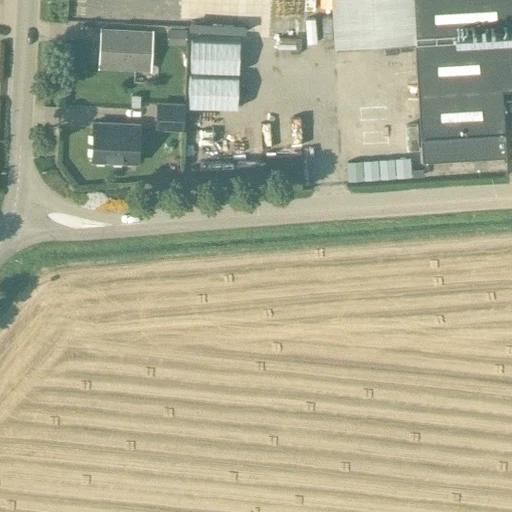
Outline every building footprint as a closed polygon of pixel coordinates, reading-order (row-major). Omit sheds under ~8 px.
[(511,0),(331,0),(334,45),(414,41),(421,157),(505,152),(501,88),(511,87),(511,93),(511,111),(511,0)] [(149,68),(151,32),(123,31),(123,43),(102,42),(101,66),(149,68)] [(156,127),(183,129),(184,105),(157,103),(156,127)] [(188,126),(211,125),(210,115),(188,116),(188,126)] [(93,122),(91,161),(137,163),(139,124),(93,122)] [(407,158),(346,159),(346,178),(408,176),(407,158)]
